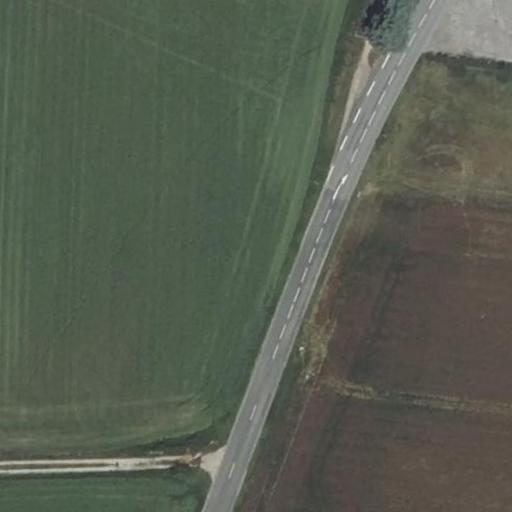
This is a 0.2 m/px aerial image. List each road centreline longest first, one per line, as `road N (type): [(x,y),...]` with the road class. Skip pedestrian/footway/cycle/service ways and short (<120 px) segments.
road 1 (tertiary): [(433,0),(382,92),(300,276),(216,511)]
road 2 (track): [(235,460),(0,465)]
